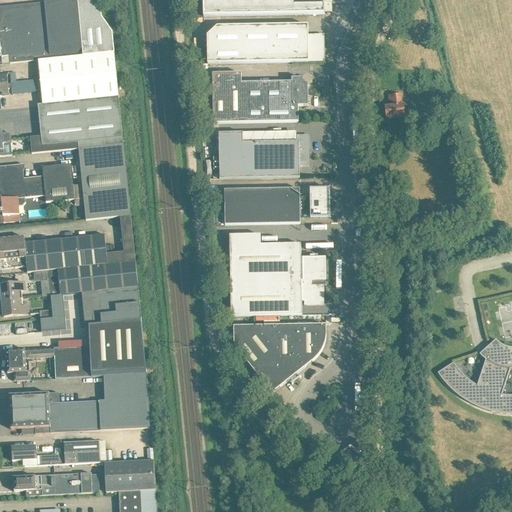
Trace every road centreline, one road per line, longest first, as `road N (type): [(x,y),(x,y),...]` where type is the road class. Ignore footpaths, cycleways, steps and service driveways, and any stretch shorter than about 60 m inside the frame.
road 1 (track): [(378,511),(264,421),(214,343),(175,0)]
road 2 (track): [(398,0),(372,75),(378,434),(392,511)]
road 3 (unclassified): [(346,361),(343,66),(366,0)]
road 4 (residential): [(511,258),(467,270),(483,345)]
